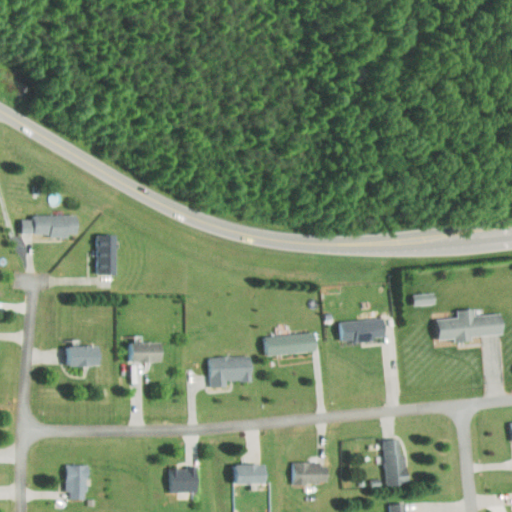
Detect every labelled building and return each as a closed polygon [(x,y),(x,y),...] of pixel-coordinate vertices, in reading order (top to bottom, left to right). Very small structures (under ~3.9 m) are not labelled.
[(66,208),(21,209),(21,213),(11,213),(11,229),(66,228),(66,208)] [(105,228),(86,229),(87,268),(105,268),(105,228)] [(403,299),(424,298),(424,287),(402,288),(403,299)] [(493,328),(491,307),(464,309),(463,303),(446,304),(447,312),(426,313),(427,334),(445,332),(445,336),(461,335),(460,330),(493,328)] [(330,335),(373,333),(372,313),(329,315),(330,335)] [(253,331),(255,350),(305,344),(303,325),(253,331)] [(119,355),(149,356),(150,337),(120,336),(119,355)] [(57,361),(88,360),(88,340),(56,341),(57,361)] [(199,381),(216,381),(215,376),(241,375),(240,349),(198,351),(199,381)] [(511,451),(511,413),(501,414),(502,436),(510,435),(511,452),(511,451)] [(396,479),(395,446),(390,447),(389,433),(373,433),(374,480),(396,479)] [(282,477),(317,477),(317,457),(283,457),(282,477)] [(76,459),(56,458),(56,493),(76,493),(76,459)] [(223,459),(224,478),(255,477),(254,458),(223,459)] [(159,486),(186,486),(186,462),(159,461),(159,486)] [(379,498),(379,511),(401,511),(396,511),(395,497),(379,498)]
